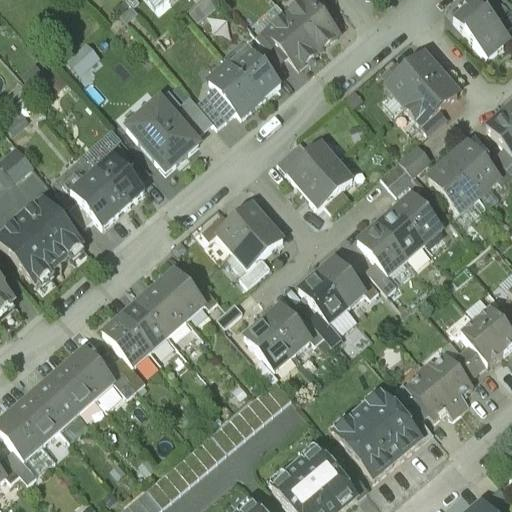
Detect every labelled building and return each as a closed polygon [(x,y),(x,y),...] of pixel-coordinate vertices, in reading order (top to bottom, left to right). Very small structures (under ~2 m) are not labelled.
[(317,0),(302,0),(304,3),(319,19),(328,11),(317,0)] [(319,19),(304,3),(285,20),(317,57),(337,40),(319,19)] [(480,12),(472,3),(463,10),(467,14),(465,15),(464,15),(452,25),(472,48),(471,49),(486,65),(496,56),(502,51),(498,46),(504,41),(501,38),(502,37),(501,37),(480,12)] [(511,27),(511,19),(491,4),(490,3),(480,12),(501,37),(511,27)] [(317,57),(285,20),(265,37),(286,61),(297,74),(317,57)] [(265,37),(263,35),(254,43),(268,58),(277,69),(286,61),(265,37)] [(259,66),(250,56),(230,73),(260,107),(279,90),(274,84),(259,66)] [(277,69),(268,58),(259,66),(274,84),(283,76),(277,69)] [(422,62),(389,91),(388,97),(402,113),(439,82),(422,62)] [(230,73),(227,70),(208,87),(214,94),(235,118),(240,124),(260,107),(230,73)] [(439,82),(402,113),(419,133),(438,117),(456,101),(439,82)] [(235,118),(214,94),(205,102),(225,126),(235,118)] [(168,97),(159,105),(194,146),(212,130),(189,103),(180,111),(168,97)] [(159,105),(125,134),(165,179),(198,150),(194,146),(159,105)] [(438,117),(419,133),(427,142),(446,126),(438,117)] [(511,126),(504,118),(485,135),(503,155),(511,166),(511,126)] [(117,149),(108,156),(124,174),(133,167),(117,149)] [(320,150),(285,180),(293,190),(295,188),(303,197),(335,168),(320,150)] [(485,172),(466,150),(447,167),(478,204),(497,187),(498,187),(485,172)] [(416,152),(397,168),(411,184),(430,168),(416,152)] [(31,172),(16,154),(6,162),(22,180),(31,172)] [(511,166),(503,155),(494,163),(509,181),(511,178),(511,166)] [(112,161),(94,177),(125,213),(143,197),(112,161)] [(22,180),(6,162),(0,167),(0,170),(14,187),(22,180)] [(510,183),(494,164),(485,172),(498,187),(497,187),(500,191),(510,183)] [(478,204),(447,167),(427,184),(458,221),(478,204)] [(303,197),(301,198),(316,217),(323,211),(340,197),(351,187),(335,168),(303,197)] [(397,168),(379,184),(387,193),(405,177),(397,168)] [(70,197),(69,198),(77,207),(93,225),(101,234),(125,213),(94,177),(82,187),(70,197)] [(405,177),(387,193),(395,202),(408,191),(413,186),(405,177)] [(62,187),(70,197),(82,187),(74,178),(62,187)] [(419,194),(413,186),(408,191),(414,198),(419,194)] [(340,197),(323,211),(331,220),(347,206),(340,197)] [(440,236),(410,202),(400,210),(402,212),(394,219),(422,252),(440,236)] [(22,220),(12,228),(13,230),(0,241),(0,250),(35,291),(80,251),(41,206),(23,221),(22,220)] [(93,225),(77,207),(68,215),(84,233),(93,225)] [(229,229),(216,241),(231,259),(266,229),(263,226),(264,222),(260,217),(256,217),(250,211),(229,229)] [(394,219),(385,226),(384,224),(374,233),(404,268),(422,252),(394,219)] [(221,220),(200,238),(208,247),(216,241),(229,229),(221,220)] [(266,229),(231,259),(247,277),(261,264),(281,247),(276,240),(276,232),(268,232),(266,229)] [(374,233),(371,235),(368,235),(363,239),(363,243),(356,248),(374,269),(386,283),(404,268),(374,233)] [(247,277),(238,284),(246,293),(269,273),(261,264),(247,277)] [(353,287),(334,265),(327,271),(323,271),(319,275),(318,278),(315,281),(346,316),(364,300),(353,287)] [(386,283),(374,269),(365,277),(386,301),(395,293),(386,283)] [(192,298),(173,277),(167,282),(159,281),(158,290),(155,292),(185,327),(204,311),(192,298)] [(377,298),(362,280),(353,287),(364,300),(368,305),(377,298)] [(346,316),(315,281),(313,283),(309,283),(304,287),(304,291),(297,296),(316,318),(328,331),(346,316)] [(0,318),(12,308),(0,293),(0,292),(1,291),(0,290),(0,318)] [(217,308),(201,290),(192,298),(204,311),(208,316),(217,308)] [(185,327),(155,292),(145,301),(147,302),(139,310),(167,343),(185,327)] [(511,306),(510,304),(501,312),(511,325),(511,306)] [(233,309),(215,325),(223,334),(241,318),(233,309)] [(167,343),(139,310),(131,317),(129,315),(119,323),(149,358),(167,343)] [(298,334),(279,312),(273,318),(269,318),(264,322),(264,325),(261,328),(291,362),(309,347),(298,334)] [(511,325),(501,312),(494,317),(501,324),(498,327),(511,344),(511,325)] [(511,344),(498,327),(489,316),(474,329),(501,361),(511,351),(511,344)] [(328,331),(316,318),(307,326),(322,344),(330,353),(340,345),(328,331)] [(149,358),(119,323),(116,326),(109,325),(108,333),(101,339),(121,362),(131,374),(149,358)] [(307,326),(298,334),(309,347),(313,352),(322,344),(307,326)] [(291,362),(261,328),(258,330),(254,330),(249,334),(249,338),(243,343),(273,378),(291,362)] [(501,361),(474,329),(459,341),(468,352),(484,371),(486,373),(501,361)] [(484,371),(468,352),(459,360),(475,379),(484,371)] [(83,355),(77,360),(73,360),(68,364),(68,368),(65,370),(95,405),(113,390),(102,377),(83,355)] [(451,368),(444,360),(424,377),(458,417),(466,410),(460,403),(472,393),(466,387),(451,368)] [(475,379),(459,360),(452,365),(453,366),(451,368),(466,387),(475,379)] [(131,374),(121,362),(112,369),(135,397),(144,389),(131,374)] [(126,405),(135,397),(112,369),(102,377),(113,390),(126,405)] [(66,372),(58,379),(57,378),(47,386),(77,421),(95,405),(65,370),(65,371),(66,372)] [(458,417),(424,377),(405,393),(412,402),(427,420),(432,426),(444,416),(450,424),(458,417)] [(77,421),(47,386),(37,394),(39,396),(30,403),(59,436),(77,421)] [(290,406),(274,388),(265,395),(281,414),(290,406)] [(281,414),(265,395),(256,403),(271,421),(281,414)] [(380,401),(334,440),(344,452),(344,455),(349,461),(351,461),(372,486),(391,470),(389,467),(397,461),(399,463),(417,448),(418,447),(405,432),(397,422),(398,420),(393,414),(390,414),(380,401)] [(427,420),(412,402),(403,409),(416,423),(419,427),(427,420)] [(59,436),(30,403),(22,410),(20,409),(11,417),(41,452),(59,436)] [(271,421),(256,403),(247,411),(262,429),(271,421)] [(262,429),(247,411),(238,418),(253,437),(262,429)] [(41,452),(11,417),(8,420),(4,419),(0,422),(0,441),(12,455),(23,467),(41,452)] [(253,437),(238,418),(229,426),(244,444),(253,437)] [(419,427),(416,423),(405,432),(418,447),(417,448),(419,450),(431,440),(419,427)] [(244,444),(229,426),(220,433),(235,452),(244,444)] [(235,452),(220,433),(211,441),(226,459),(235,452)] [(225,460),(210,442),(201,449),(216,468),(225,460)] [(216,468),(201,449),(191,457),(207,475),(216,468)] [(23,467),(12,455),(3,463),(26,490),(35,482),(23,467)] [(207,475),(191,457),(182,465),(198,483),(207,475)] [(317,457),(270,495),(281,508),(281,510),(282,511),(344,511),(354,503),(355,503),(341,486),(334,478),(334,475),(330,470),(327,469),(317,457)] [(3,463),(0,465),(0,478),(4,483),(9,489),(18,481),(3,463)] [(198,483),(182,465),(173,472),(189,491),(198,483)] [(189,491),(173,472),(164,480),(179,498),(189,491)] [(366,497),(350,478),(341,486),(355,503),(354,503),(356,505),(366,497)] [(179,498),(164,480),(155,488),(170,506),(179,498)] [(162,511),(170,506),(155,488),(146,495),(159,511),(162,511)] [(511,511),(511,508),(498,493),(480,508),(483,511),(511,511)] [(159,511),(146,495),(137,503),(144,511),(159,511)] [(144,511),(137,503),(127,511),(128,511),(144,511)]
